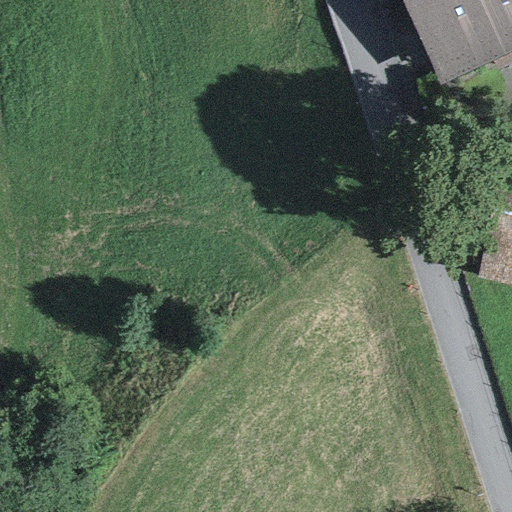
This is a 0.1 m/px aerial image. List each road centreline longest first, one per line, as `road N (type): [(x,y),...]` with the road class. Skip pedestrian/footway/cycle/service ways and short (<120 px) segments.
road 1 (residential): [(354,0),(511,498)]
road 2 (track): [(391,120),(511,152)]
